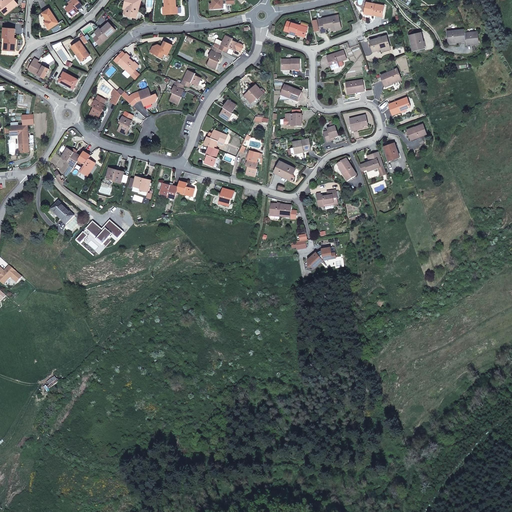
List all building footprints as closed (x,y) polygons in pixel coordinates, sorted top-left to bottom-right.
[(0,7),(5,15),(18,4),(14,0),(5,0),(3,2),(2,0),(0,1),(0,7)] [(76,9),(82,4),(78,0),(72,0),(69,3),(70,5),(70,7),(67,9),(72,17),(79,12),(77,10),(76,9)] [(137,18),(141,0),(126,0),(124,7),(128,8),(127,10),(126,15),(137,18)] [(177,7),(175,0),(164,0),(166,7),(167,7),(168,14),(177,14),(177,7)] [(212,0),(213,3),(213,9),(224,8),(224,4),(226,4),(226,3),(235,3),(234,0),(212,0)] [(382,17),(384,6),(367,3),(365,12),(372,13),(371,14),(382,17)] [(59,23),(50,9),(43,13),(46,19),(47,19),(48,20),(47,21),(45,22),(49,29),(59,23)] [(341,29),(339,15),(319,20),(322,33),(326,32),(326,28),(331,27),(335,26),(336,30),(341,29)] [(305,37),(308,28),(288,21),(285,31),(290,32),(290,30),(297,32),(296,34),(305,37)] [(108,37),(116,30),(109,23),(101,30),(100,28),(95,33),(98,35),(99,37),(96,41),(100,45),(108,38),(108,37)] [(15,51),(16,38),(15,38),(15,29),(4,28),(4,38),(5,38),(5,45),(7,45),(7,50),(15,51)] [(465,33),(465,30),(448,32),(449,41),(457,40),(457,42),(466,41),(465,33)] [(479,43),(478,32),(465,33),(466,41),(466,43),(471,42),(472,44),(479,43)] [(423,42),(421,33),(410,36),(414,50),(423,48),(421,42),(423,42)] [(239,43),(234,41),(234,42),(232,41),(233,39),(226,35),(223,42),(220,49),(222,50),(227,52),(229,48),(235,51),(239,43)] [(390,47),(387,36),(370,41),(374,52),(382,49),(390,47)] [(217,40),(214,46),(220,49),(223,42),(217,40)] [(90,55),(80,41),(72,47),(77,55),(78,54),(82,61),(90,55)] [(168,55),(173,45),(165,41),(162,47),(162,48),(159,47),(158,45),(153,46),(151,52),(163,58),(164,54),(168,55)] [(218,61),(221,55),(220,55),(222,50),(220,49),(214,46),(209,57),(211,58),(207,65),(216,69),(219,62),(218,61)] [(332,70),(340,68),(340,67),(343,66),(344,65),(343,61),(347,60),(344,51),(328,57),(332,70)] [(139,67),(129,58),(130,57),(126,53),(118,62),(131,75),(132,74),(135,70),(139,67)] [(50,69),(38,63),(39,61),(35,58),(34,61),(33,60),(29,70),(45,78),(50,69)] [(300,70),(300,60),(282,60),(282,69),(292,69),(292,70),(300,70)] [(402,79),(397,69),(381,76),(383,80),(385,79),(388,85),(402,79)] [(198,86),(201,78),(196,76),(196,77),(194,76),(196,74),(188,70),(182,84),(185,85),(189,87),(191,83),(198,86)] [(74,89),(79,80),(64,72),(60,80),(66,84),(74,89)] [(365,92),(363,81),(347,83),(348,93),(356,91),(356,93),(365,92)] [(181,96),(184,90),(183,90),(185,85),(182,84),(177,82),(176,82),(171,92),(173,93),(170,100),(178,104),(182,97),(181,96)] [(258,99),(264,94),(256,85),(251,89),(252,89),(250,90),(244,95),(252,103),(257,98),(258,99)] [(298,102),(302,92),(285,86),(282,94),(290,97),(290,99),(298,102)] [(151,96),(149,88),(134,93),(137,101),(142,99),(144,106),(152,103),(150,98),(149,97),(151,96)] [(117,104),(121,95),(115,89),(112,95),(114,96),(111,102),(117,104)] [(137,101),(134,93),(133,94),(129,96),(124,92),(121,95),(133,105),(137,101)] [(102,111),(105,105),(104,105),(106,100),(98,96),(92,106),(94,107),(90,114),(98,118),(102,112),(102,111)] [(411,107),(407,98),(389,105),(393,115),(401,112),(401,111),(406,109),(411,107)] [(228,120),(233,113),(232,113),(237,105),(228,100),(223,107),(225,109),(224,110),(224,109),(220,115),(228,120)] [(129,127),(132,121),(131,120),(133,116),(125,112),(120,122),(122,123),(118,130),(127,135),(130,127),(129,127)] [(302,127),(302,115),(292,115),(292,114),(286,114),(286,120),(289,120),(289,125),(292,125),(297,125),(297,127),(302,127)] [(368,125),(366,116),(351,120),(353,132),(359,130),(358,128),(363,126),(368,125)] [(339,137),(335,123),(330,125),(331,128),(328,129),(327,130),(328,131),(324,133),(327,143),(332,141),(331,139),(334,138),(339,137)] [(427,134),(423,124),(414,128),(408,131),(411,140),(427,134)] [(29,143),(28,125),(18,126),(11,126),(10,126),(11,134),(19,133),(19,135),(20,144),(29,143)] [(224,143),(227,135),(214,130),(213,134),(210,133),(208,137),(208,136),(205,144),(210,146),(214,148),(217,141),(224,143)] [(312,150),(309,139),(294,142),(295,148),(296,152),(302,151),(302,154),(304,153),(304,152),(312,150)] [(29,143),(20,144),(20,152),(30,152),(29,143)] [(400,157),(395,143),(384,147),(389,161),(400,157)] [(216,158),(219,150),(214,148),(210,146),(206,154),(209,155),(208,157),(207,156),(204,162),(214,166),(217,158),(216,158)] [(79,160),(81,156),(68,148),(62,157),(68,161),(67,162),(74,166),(79,160)] [(81,156),(79,160),(85,164),(80,171),(88,176),(96,163),(89,158),(91,156),(84,151),(81,156)] [(257,168),(258,162),(257,161),(259,153),(250,151),(249,154),(248,159),(246,166),(248,166),(246,174),(255,176),(257,169),(257,168)] [(387,174),(379,152),(368,156),(370,161),(371,161),(370,163),(369,162),(366,163),(368,169),(371,168),(372,170),(379,167),(382,176),(387,174)] [(357,176),(347,159),(338,165),(344,174),(343,174),(348,181),(357,176)] [(293,175),(296,169),(280,161),(275,172),(289,179),(292,174),(293,175)] [(121,183),(124,171),(109,167),(106,178),(107,178),(114,180),(113,181),(121,183)] [(148,192),(151,180),(136,176),(133,186),(134,186),(133,191),(139,192),(140,190),(148,192)] [(193,196),(195,189),(187,187),(188,183),(180,181),(178,187),(177,191),(185,193),(184,194),(193,196)] [(177,191),(178,187),(173,186),(170,185),(163,183),(160,193),(168,195),(167,197),(175,199),(177,191)] [(233,200),(235,192),(223,189),(219,204),(229,207),(231,199),(233,200)] [(339,204),(336,190),(327,192),(328,194),(328,196),(326,197),(326,195),(321,196),(317,196),(319,208),(325,207),(325,205),(334,204),(334,205),(339,204)] [(74,216),(59,201),(51,210),(67,224),(74,216)] [(291,218),(292,206),(272,204),(271,214),(281,215),(281,217),(291,218)] [(101,223),(101,222),(93,230),(104,241),(112,234),(106,227),(101,223)] [(108,245),(116,238),(112,234),(104,241),(108,245)] [(307,248),(305,240),(296,242),(298,249),(307,248)] [(337,257),(335,247),(322,249),(323,250),(322,250),(321,251),(319,252),(317,253),(317,252),(309,259),(310,265),(316,267),(323,260),(337,257)] [(316,267),(310,265),(309,259),(308,258),(304,261),(306,269),(313,271),(324,262),(323,260),(316,267)] [(0,277),(6,283),(11,277),(12,278),(17,272),(10,265),(7,268),(8,269),(6,271),(5,271),(0,267),(0,277)] [(17,272),(12,278),(17,282),(23,276),(17,272)]
